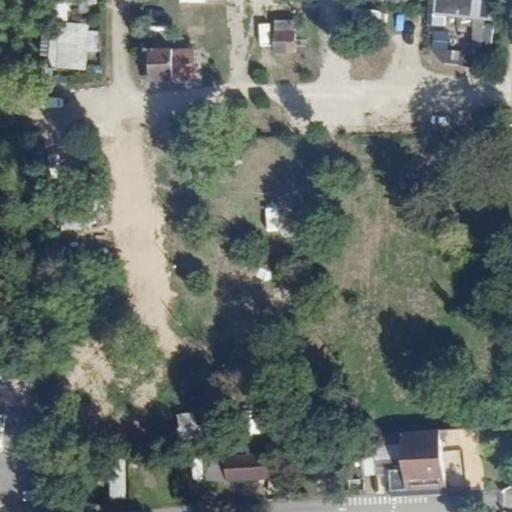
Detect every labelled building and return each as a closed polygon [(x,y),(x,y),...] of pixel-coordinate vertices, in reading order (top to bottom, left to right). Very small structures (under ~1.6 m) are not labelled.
[(501,6),(467,6),(467,22),(501,23),(501,6)] [(86,69),(88,24),(55,22),(52,67),(86,69)] [(299,36),(277,37),(277,61),(300,60),(299,36)] [(193,82),(192,50),(150,52),(151,81),(174,80),(174,83),(193,82)] [(179,438),(194,439),(195,415),(180,414),(179,438)] [(440,482),(436,443),(391,448),(392,456),(399,456),(402,485),(440,482)] [(247,455),(201,460),(202,470),(218,468),(220,494),(276,488),(275,465),(248,466),(247,455)] [(377,495),(374,460),(360,461),(363,496),(377,495)] [(486,485),(507,482),(505,464),(484,467),(486,485)] [(109,499),(124,500),(126,466),(110,465),(109,499)]
